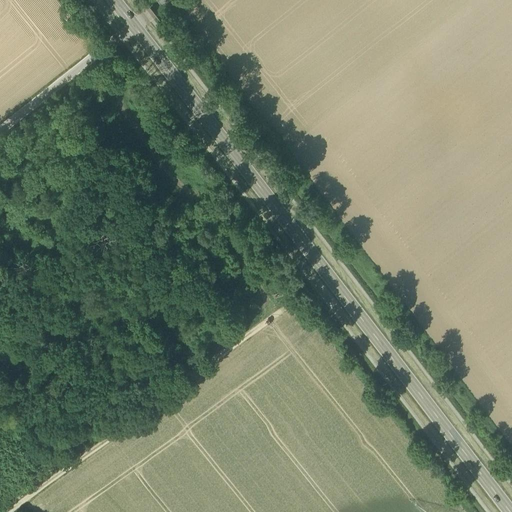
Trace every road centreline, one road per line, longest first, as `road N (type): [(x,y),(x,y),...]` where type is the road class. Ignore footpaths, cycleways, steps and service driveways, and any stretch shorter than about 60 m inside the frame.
road 1 (primary): [(509,511),(115,0)]
road 2 (track): [(298,306),(7,511)]
road 3 (unclassified): [(0,147),(104,63)]
